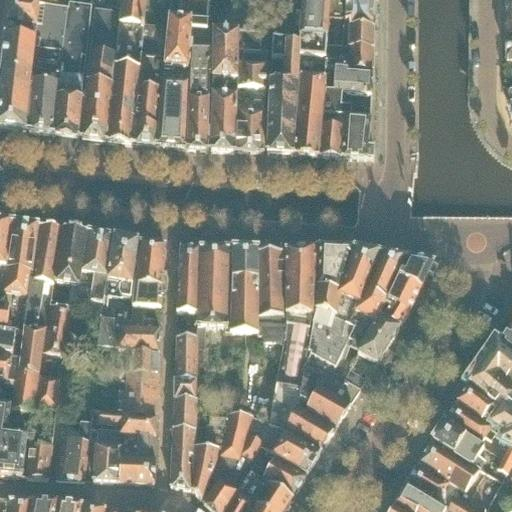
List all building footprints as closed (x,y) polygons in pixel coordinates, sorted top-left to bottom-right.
[(146,0),(122,0),(119,25),(144,28),(146,0)] [(164,69),(157,151),(184,154),(188,89),(188,74),(189,56),(191,56),(192,32),(210,33),(211,0),(170,0),(168,30),(164,69)] [(344,25),(350,25),(350,1),(330,0),(329,0),(302,0),(300,39),(327,41),(328,22),(344,23),(344,25)] [(373,31),(374,2),(350,1),(350,25),(349,30),(373,31)] [(12,2),(8,25),(37,30),(42,30),(45,9),(45,7),(12,2)] [(54,139),(78,142),(84,81),(70,79),(71,71),(73,68),(74,61),(75,50),(88,51),(92,9),(68,6),(68,11),(61,72),(59,88),(54,139)] [(0,86),(0,131),(25,135),(31,85),(34,85),(34,77),(38,77),(40,70),(61,72),(68,11),(54,10),(45,9),(42,30),(37,30),(8,25),(5,40),(0,86)] [(87,88),(82,142),(107,146),(118,31),(114,30),(116,15),(95,12),(87,88)] [(118,31),(107,146),(132,149),(137,105),(144,28),(119,25),(118,31)] [(132,149),(157,151),(164,69),(168,30),(144,28),(137,105),(132,149)] [(348,76),(373,77),(373,31),(349,30),(343,30),(342,51),(326,50),(326,62),(327,63),(335,64),(335,70),(348,71),(348,76)] [(189,104),(188,154),(207,155),(209,54),(210,33),(192,32),(191,56),(189,104)] [(243,58),(267,59),(268,37),(261,37),(261,35),(238,34),(213,33),(211,82),(213,82),(211,155),(235,157),(238,68),(242,68),(243,58)] [(269,86),(267,158),(293,160),(298,60),(300,60),(326,62),(326,50),(327,41),(300,39),(300,48),(288,48),(288,43),(272,43),(271,64),(269,86)] [(238,68),(235,157),(263,158),(265,94),(266,94),(267,59),(243,58),(242,68),(238,68)] [(300,60),(294,160),(322,162),(324,130),(325,119),(326,94),(327,73),(327,63),(326,62),(300,60)] [(34,77),(34,85),(29,136),(53,139),(54,139),(59,88),(61,72),(40,70),(38,77),(34,77)] [(372,99),(373,77),(348,76),(348,71),(335,70),(335,74),(336,74),(335,95),(342,96),(372,99)] [(344,132),(342,163),(374,164),(375,152),(368,151),(371,122),(361,121),(362,111),(341,109),(342,96),(335,95),(326,94),(325,119),(345,121),(344,132)] [(322,162),(342,163),(344,132),(324,130),(322,162)] [(0,225),(0,270),(1,271),(7,272),(13,227),(0,225)] [(27,314),(39,231),(38,230),(14,227),(13,227),(7,272),(4,294),(0,294),(0,296),(0,311),(11,313),(7,335),(16,336),(24,337),(27,314)] [(63,234),(39,231),(27,314),(24,337),(21,361),(19,377),(39,379),(42,359),(49,309),(52,310),(55,290),(63,234)] [(78,293),(87,238),(63,234),(55,290),(70,292),(78,293)] [(113,243),(87,238),(78,293),(74,328),(90,331),(99,332),(101,322),(103,309),(104,309),(105,301),(113,243)] [(114,243),(113,243),(105,301),(123,303),(131,304),(133,291),(135,291),(141,248),(138,247),(138,248),(114,243)] [(162,292),(163,273),(165,251),(141,248),(135,291),(162,292)] [(318,291),(312,342),(309,355),(312,356),(314,354),(318,356),(327,340),(326,340),(335,321),(342,300),(354,253),(320,251),(318,291)] [(317,252),(286,255),(286,331),(279,375),(296,380),(302,383),(303,369),(304,369),(312,356),(309,355),(312,342),(308,341),(313,318),(317,252)] [(179,287),(177,318),(187,319),(186,333),(177,332),(178,343),(190,343),(190,333),(197,334),(200,254),(181,253),(179,287)] [(190,343),(198,343),(198,355),(206,355),(206,335),(225,335),(228,335),(229,275),(229,254),(200,254),(197,334),(190,333),(190,343)] [(228,335),(225,335),(225,339),(259,339),(260,254),(233,254),(233,275),(229,275),(228,335)] [(335,371),(346,351),(358,323),(362,314),(365,315),(388,259),(355,254),(342,300),(335,321),(326,340),(327,340),(318,356),(314,354),(312,356),(311,358),(335,371)] [(283,255),(263,255),(262,342),(262,348),(283,348),(286,331),(286,319),(283,319),(283,255)] [(388,259),(365,315),(362,314),(358,323),(346,351),(358,357),(379,320),(386,306),(391,296),(407,263),(388,259)] [(434,267),(408,263),(387,306),(386,306),(379,320),(401,331),(409,317),(434,267)] [(132,313),(143,313),(161,314),(162,292),(135,291),(132,313)] [(74,328),(78,293),(70,292),(68,312),(52,310),(49,309),(42,359),(66,362),(70,328),(74,328)] [(0,311),(0,333),(7,335),(11,313),(0,311)] [(99,332),(96,354),(118,357),(127,357),(159,358),(160,324),(143,323),(143,313),(132,313),(131,324),(101,322),(99,332)] [(358,357),(378,367),(401,331),(379,320),(358,357)] [(511,359),(511,334),(510,333),(499,349),(511,359)] [(7,337),(0,335),(0,360),(12,362),(12,360),(16,336),(7,335),(7,337)] [(197,386),(197,375),(198,355),(198,343),(190,343),(178,343),(176,343),(176,374),(175,385),(197,386)] [(481,375),(477,380),(511,404),(511,359),(499,349),(488,365),(481,375)] [(158,379),(159,358),(134,357),(127,357),(126,377),(158,379)] [(0,360),(0,385),(9,387),(9,384),(16,385),(12,414),(31,417),(34,417),(39,379),(19,377),(21,361),(12,360),(12,362),(0,360)] [(52,364),(42,363),(40,379),(50,381),(52,364)] [(307,413),(338,430),(360,394),(345,385),(343,390),(304,369),(303,369),(302,383),(300,403),(310,408),(307,413)] [(322,455),(336,433),(299,412),(300,403),(302,383),(296,380),(279,375),(269,427),(284,434),(322,455)] [(344,385),(360,394),(365,385),(350,376),(344,385)] [(123,420),(156,421),(158,379),(126,377),(123,418),(123,420)] [(511,404),(477,380),(471,389),(494,409),(493,410),(500,415),(489,431),(496,436),(496,437),(503,441),(501,444),(511,450),(510,451),(511,451),(511,404)] [(40,382),(39,390),(36,412),(57,415),(62,385),(40,382)] [(197,386),(175,385),(175,404),(196,405),(197,386)] [(494,409),(471,389),(457,410),(481,426),(493,410),(494,409)] [(175,404),(173,434),(197,435),(197,422),(198,405),(196,405),(175,404)] [(491,445),(496,437),(496,436),(489,431),(481,426),(457,410),(445,427),(445,428),(480,449),(484,442),(491,446),(491,445)] [(0,481),(22,483),(28,443),(31,417),(12,414),(4,413),(0,412),(0,481)] [(121,430),(121,436),(120,440),(122,440),(155,441),(156,421),(123,420),(123,418),(100,416),(99,428),(121,430)] [(220,485),(204,509),(207,511),(228,511),(238,496),(247,480),(239,475),(236,480),(234,479),(237,465),(249,440),(252,421),(226,418),(225,423),(224,431),(224,432),(222,445),(221,455),(217,472),(213,483),(220,485)] [(208,432),(224,432),(224,431),(225,423),(208,422),(208,432)] [(55,485),(85,486),(90,447),(90,439),(91,434),(91,428),(80,427),(77,445),(60,444),(55,485)] [(484,452),(480,449),(445,428),(433,446),(480,475),(485,466),(478,461),(484,452)] [(39,449),(40,431),(32,430),(30,448),(39,449)] [(216,470),(219,455),(221,455),(222,445),(224,432),(208,432),(205,432),(205,453),(196,453),(195,460),(192,495),(201,504),(216,470)] [(96,452),(94,487),(119,488),(122,440),(120,440),(121,436),(98,434),(98,440),(97,452),(96,452)] [(195,460),(196,453),(196,451),(197,435),(173,434),(172,459),(195,460)] [(272,458),(308,478),(320,458),(284,437),(281,442),(273,438),(265,454),(272,458)] [(155,457),(155,441),(122,440),(119,488),(139,489),(154,490),(155,457)] [(249,442),(242,457),(253,462),(260,447),(249,442)] [(466,496),(476,481),(480,475),(433,446),(419,468),(419,469),(449,487),(437,509),(441,511),(470,511),(456,503),(459,498),(456,496),(459,492),(466,496)] [(26,483),(49,484),(52,451),(30,448),(26,483)] [(511,451),(510,451),(503,463),(511,468),(511,451)] [(171,491),(191,495),(192,495),(195,460),(172,459),(171,491)] [(250,475),(293,501),(306,481),(274,462),(266,476),(253,469),(250,475)] [(511,468),(503,463),(497,473),(507,479),(511,468)] [(406,490),(437,509),(449,487),(419,469),(406,490)] [(250,475),(247,480),(238,496),(228,511),(286,511),(293,501),(250,475)] [(441,511),(437,509),(406,490),(396,509),(401,511),(441,511)]
